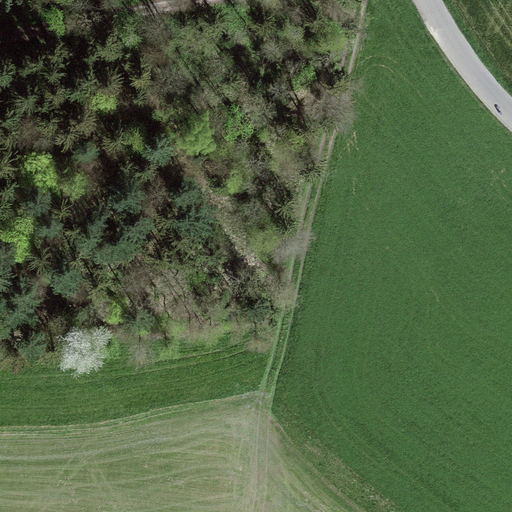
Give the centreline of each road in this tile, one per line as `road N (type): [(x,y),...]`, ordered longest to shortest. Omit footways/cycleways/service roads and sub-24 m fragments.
road 1 (track): [(0,40),(204,0)]
road 2 (unclassified): [(427,0),(468,70),(511,115)]
